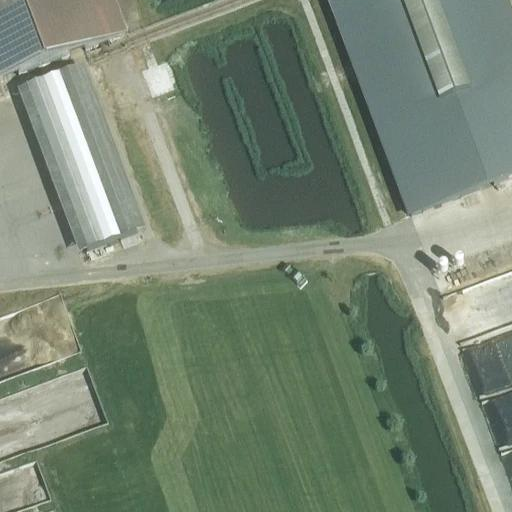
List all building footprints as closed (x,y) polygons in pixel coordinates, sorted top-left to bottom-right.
[(0,0),(0,84),(70,58),(125,37),(111,0),(0,0)] [(329,0),(411,219),(511,181),(511,29),(501,0),(329,0)] [(145,69),(152,96),(181,89),(175,61),(145,69)] [(137,237),(76,73),(27,91),(88,255),(137,237)] [(28,407),(29,432),(8,433),(8,443),(43,441),(42,412),(48,411),(46,393),(39,393),(39,406),(28,407)]
